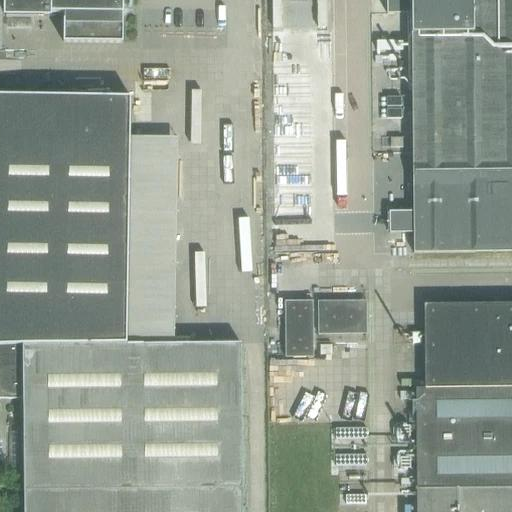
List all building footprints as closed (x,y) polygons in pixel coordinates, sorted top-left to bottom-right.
[(5,0),(5,17),(37,18),(37,14),(63,14),(63,43),(122,44),(122,0),(5,0)] [(412,213),(403,213),(388,213),(388,234),(412,234),(412,254),(511,252),(511,0),(385,0),(386,15),(410,15),(411,113),(412,213)] [(0,399),(24,400),(23,347),(128,346),(131,97),(0,95),(0,399)] [(286,358),(313,358),(313,301),(286,301),(286,358)] [(365,303),(318,303),(319,336),(366,336),(365,303)] [(511,511),(511,305),(424,306),(425,388),(414,388),(414,511),(511,511)] [(243,511),(242,345),(128,346),(23,347),(24,400),(24,511),(243,511)]
